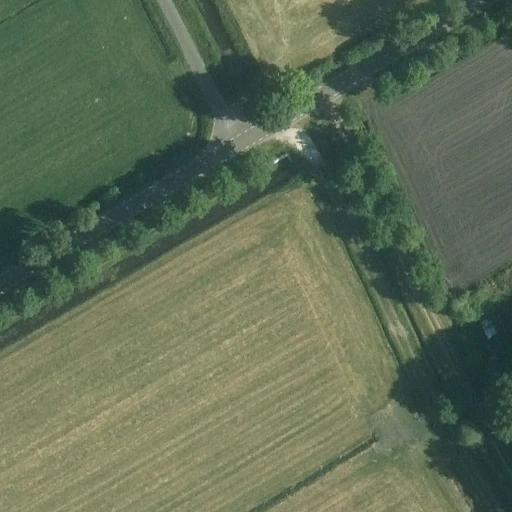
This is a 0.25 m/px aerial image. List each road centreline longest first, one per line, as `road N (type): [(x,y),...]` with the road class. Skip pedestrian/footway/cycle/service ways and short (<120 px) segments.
road 1 (track): [(495,511),(289,115)]
road 2 (track): [(322,95),(441,344),(511,469)]
road 3 (tertiary): [(239,145),(484,0)]
road 4 (tertiary): [(0,285),(239,145)]
road 5 (unclassified): [(166,0),(239,145)]
